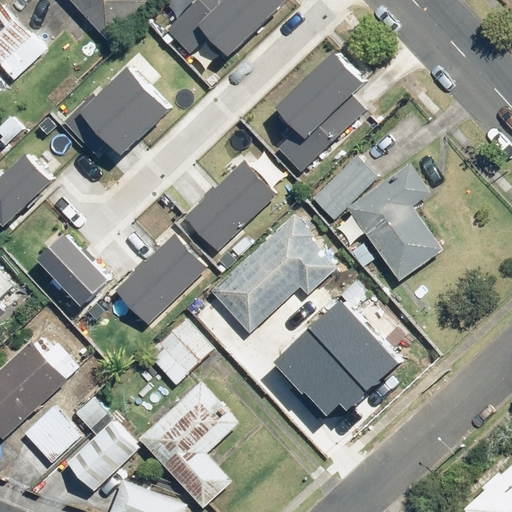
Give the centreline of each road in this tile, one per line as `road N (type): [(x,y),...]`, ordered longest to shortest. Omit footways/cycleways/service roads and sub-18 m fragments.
road 1 (residential): [(346,511),(511,362)]
road 2 (secondary): [(414,0),(511,106)]
